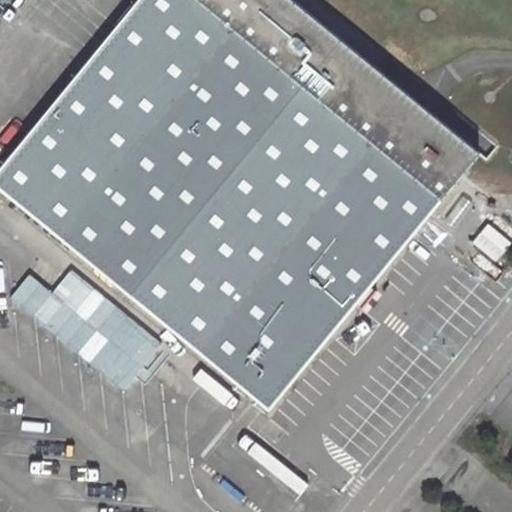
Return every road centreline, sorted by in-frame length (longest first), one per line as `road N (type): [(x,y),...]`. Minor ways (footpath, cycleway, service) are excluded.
road 1 (unknown): [(301,440),(0,227)]
road 2 (unknown): [(0,95),(86,0)]
